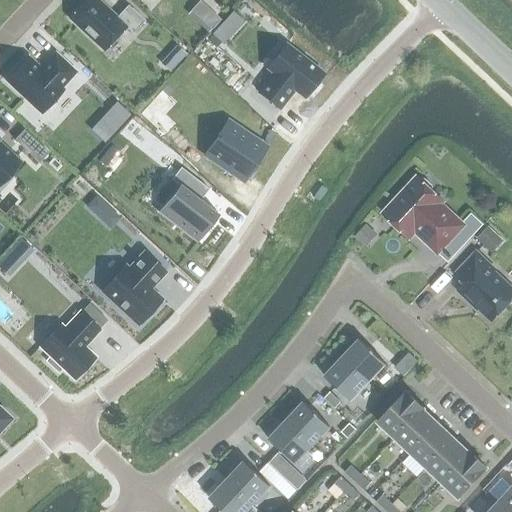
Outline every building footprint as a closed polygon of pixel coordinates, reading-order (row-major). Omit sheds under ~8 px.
[(95,0),(86,0),(69,19),(103,51),(124,28),(131,35),(144,22),(127,6),(115,18),(95,0)] [(210,11),(201,21),(210,30),(219,20),(210,11)] [(219,27),(211,35),(222,45),(229,37),(219,27)] [(272,74),(257,93),(279,110),(287,99),(286,98),(292,90),(298,95),(304,99),(323,74),(311,65),(284,44),(265,68),(272,74)] [(6,81),(40,114),(62,91),(60,89),(74,73),(55,55),(45,66),(46,67),(41,71),(27,58),(6,81)] [(226,122),(204,156),(242,181),(253,166),(254,167),(266,149),(226,122)] [(23,131),(13,141),(32,158),(42,148),(23,131)] [(0,172),(2,170),(6,174),(17,163),(0,146),(0,172)] [(104,154),(98,161),(105,167),(111,160),(104,154)] [(164,204),(160,210),(173,219),(188,231),(199,240),(218,216),(199,201),(208,190),(207,189),(180,168),(170,180),(178,186),(164,204)] [(394,204),(384,215),(387,219),(408,238),(416,229),(421,235),(420,236),(426,242),(426,241),(437,251),(443,245),(461,226),(438,205),(441,202),(430,192),(430,188),(423,181),(419,181),(417,180),(394,204)] [(96,197),(86,207),(91,212),(98,212),(105,205),(96,197)] [(471,215),(464,222),(476,233),(483,226),(471,215)] [(366,226),(355,237),(362,244),(373,233),(366,226)] [(488,228),(477,240),(488,251),(499,239),(488,228)] [(466,282),(457,292),(470,304),(472,301),(493,320),(511,299),(511,293),(492,275),(495,271),(475,252),(457,272),(466,282)] [(125,267),(101,292),(137,326),(161,301),(149,290),(164,273),(143,253),(128,270),(125,267)] [(61,327),(40,349),(50,358),(46,363),(58,374),(62,370),(75,381),(95,360),(84,349),(100,332),(80,313),(64,330),(61,327)] [(342,359),(368,383),(385,365),(359,341),(342,359)] [(408,353),(394,368),(403,377),(417,361),(408,353)] [(368,383),(342,359),(324,378),(350,402),(368,383)] [(330,393),(324,400),(334,409),(340,403),(330,393)] [(421,411),(422,411),(423,410),(406,394),(379,423),(395,438),(421,411)] [(286,422),(312,447),(330,428),(304,403),(286,422)] [(437,426),(422,411),(421,411),(395,438),(411,453),(437,426)] [(312,447),(286,422),(268,441),(294,466),(312,447)] [(349,424),(340,433),(346,439),(355,430),(349,424)] [(411,453),(427,468),(453,441),(437,426),(411,453)] [(469,456),(468,455),(453,441),(427,468),(442,483),(469,456)] [(442,483),(458,499),(486,469),(469,453),(468,455),(469,456),(442,483)] [(278,455),(269,463),(283,477),(292,469),(278,455)] [(244,463),(227,481),(253,506),(270,487),(244,463)] [(360,476),(351,467),(345,473),(354,482),(360,476)] [(369,485),(360,476),(354,482),(363,491),(369,485)] [(350,487),(340,478),(334,484),(343,493),(350,487)] [(247,511),(253,506),(227,481),(209,500),(221,511),(247,511)] [(350,487),(343,493),(353,502),(359,496),(350,487)] [(511,511),(511,487),(497,505),(505,511),(511,511)] [(391,505),(382,497),(376,503),(385,511),(391,505)]
